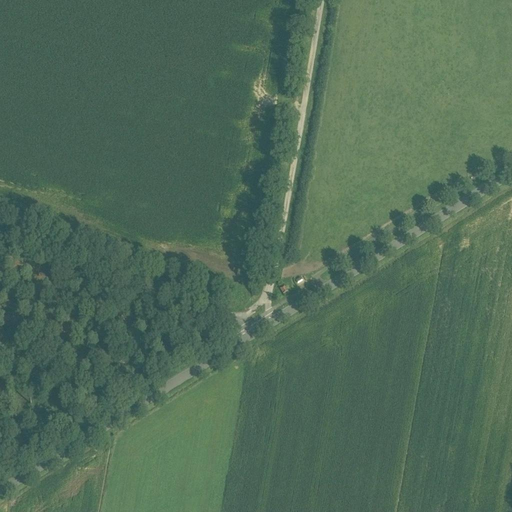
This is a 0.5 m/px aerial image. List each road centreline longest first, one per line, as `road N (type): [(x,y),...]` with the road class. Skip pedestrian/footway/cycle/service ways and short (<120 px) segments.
road 1 (track): [(321,0),(267,300),(272,322)]
road 2 (tertiary): [(254,333),(511,173)]
road 3 (tertiary): [(0,491),(254,333)]
road 4 (unclassified): [(254,333),(0,233)]
